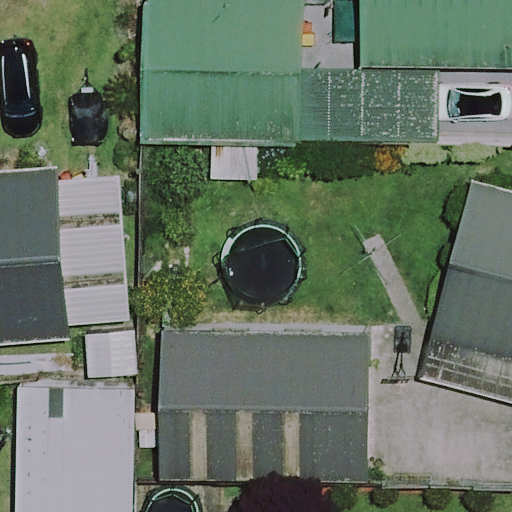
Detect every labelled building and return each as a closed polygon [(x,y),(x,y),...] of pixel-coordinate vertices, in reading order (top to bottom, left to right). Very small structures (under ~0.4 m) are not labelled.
[(319,0),(141,0),(137,142),(314,148),(319,0)] [(511,0),(366,0),(366,64),(511,65),(511,0)] [(0,344),(69,340),(68,326),(138,321),(127,159),(0,167),(0,344)] [(511,190),(474,181),(423,379),(511,402),(511,190)] [(368,329),(164,326),(161,477),(365,480),(368,329)] [(130,511),(135,384),(18,380),(16,430),(0,428),(0,511),(130,511)]
